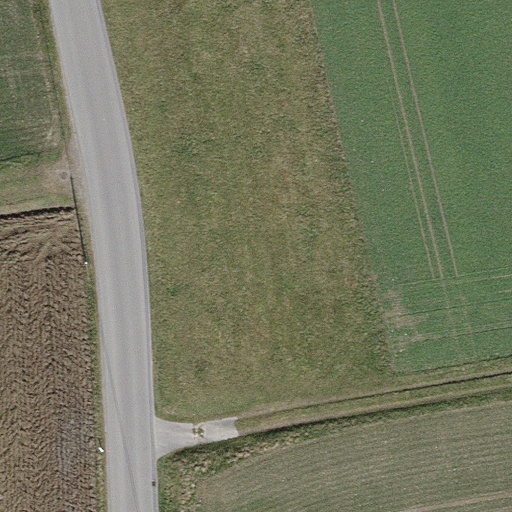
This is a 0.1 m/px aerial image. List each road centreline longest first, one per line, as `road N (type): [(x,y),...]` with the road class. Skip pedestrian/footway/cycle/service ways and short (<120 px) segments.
road 1 (residential): [(74,0),(130,313),(134,511)]
road 2 (track): [(511,383),(131,453)]
